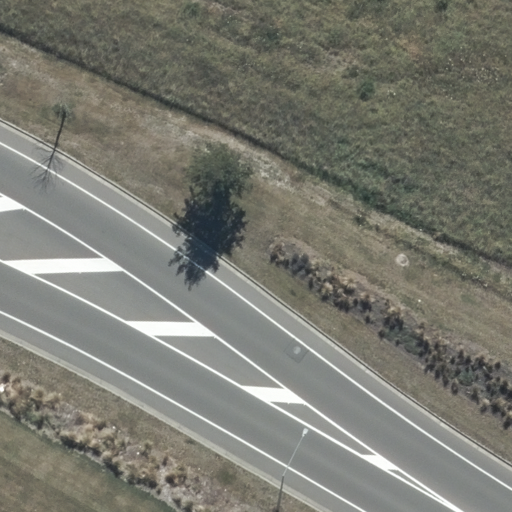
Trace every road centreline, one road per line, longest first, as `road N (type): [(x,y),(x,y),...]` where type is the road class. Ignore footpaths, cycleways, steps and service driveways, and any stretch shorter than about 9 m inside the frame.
road 1 (unclassified): [(472,511),(118,296)]
road 2 (unclassified): [(0,186),(118,296)]
road 3 (unclassified): [(118,296),(0,268)]
